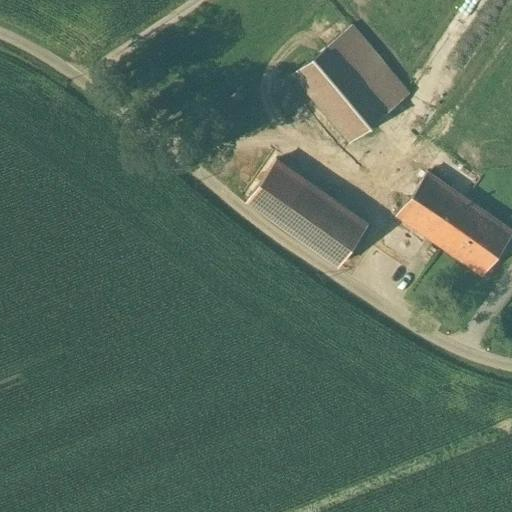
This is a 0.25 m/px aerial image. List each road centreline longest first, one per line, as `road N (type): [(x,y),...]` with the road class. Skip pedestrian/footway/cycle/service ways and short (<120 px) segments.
road 1 (unclassified): [(511,368),(452,346),(387,307),(90,87),(0,30)]
road 2 (track): [(383,181),(460,100),(511,24)]
road 3 (track): [(90,87),(106,63),(198,0)]
